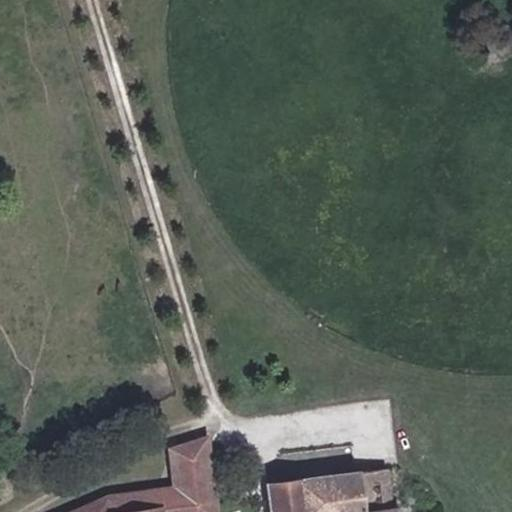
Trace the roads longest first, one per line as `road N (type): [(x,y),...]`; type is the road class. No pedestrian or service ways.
road 1 (track): [(337,424),(238,433),(222,414),(98,0)]
road 2 (track): [(222,414),(180,428),(35,511)]
